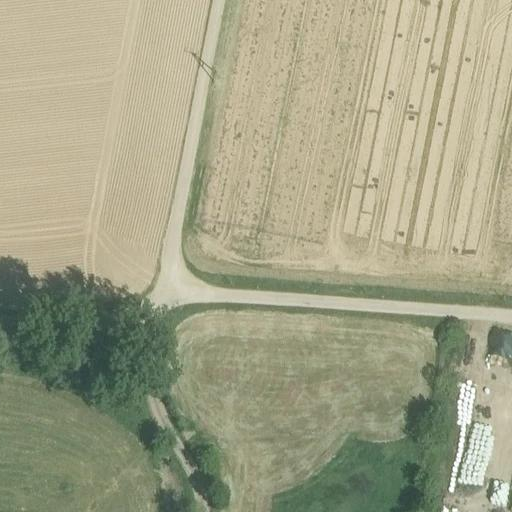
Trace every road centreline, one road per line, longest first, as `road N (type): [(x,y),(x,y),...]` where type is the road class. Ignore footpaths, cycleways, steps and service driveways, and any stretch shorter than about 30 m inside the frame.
road 1 (unclassified): [(165,294),(511,319)]
road 2 (unclassified): [(219,0),(165,294)]
road 3 (unclassified): [(165,294),(153,398),(205,485),(203,511)]
road 4 (unclassified): [(165,294),(142,313),(0,321)]
